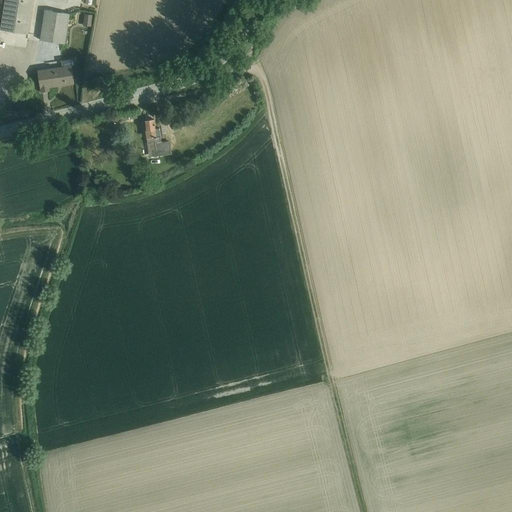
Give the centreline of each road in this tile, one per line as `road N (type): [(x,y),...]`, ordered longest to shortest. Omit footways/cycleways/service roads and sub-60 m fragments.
road 1 (track): [(129,96),(191,96),(242,70),(263,80),(364,511)]
road 2 (tertiary): [(0,133),(202,73),(262,0)]
